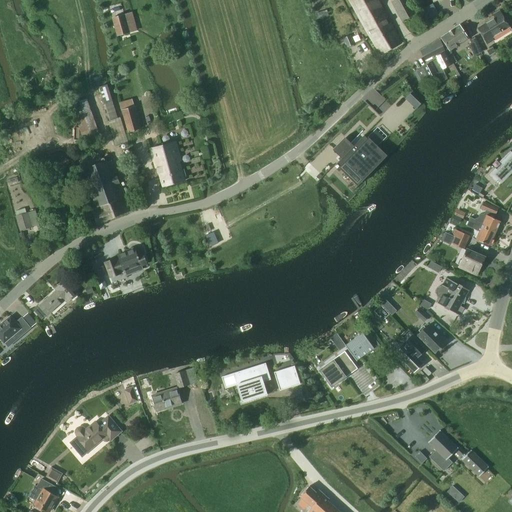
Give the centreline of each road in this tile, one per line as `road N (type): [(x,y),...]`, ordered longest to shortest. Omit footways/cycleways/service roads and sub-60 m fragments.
road 1 (tertiary): [(0,308),(69,250),(122,224),(192,210),(267,174),(402,54),(483,0)]
road 2 (tertiary): [(87,511),(127,474),(160,457),(397,400),(488,369)]
